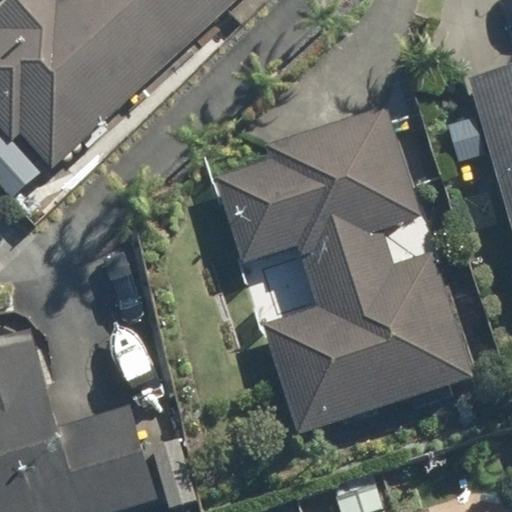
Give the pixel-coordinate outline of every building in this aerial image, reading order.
[(32,132),(64,168),(252,0),(32,0),(1,29),(0,29),(0,112),(24,139),(32,132)] [(511,85),(487,92),(511,177),(511,85)] [(473,121),(447,128),(458,166),(484,159),(473,121)] [(427,218),(396,122),(279,158),(225,175),(252,263),(305,247),(324,310),(271,325),(305,434),(478,379),(438,251),(401,264),(391,230),(427,218)] [(0,511),(80,511),(163,487),(138,406),(70,427),(41,331),(0,343),(0,511)] [(381,511),(371,479),(333,492),(339,511),(381,511)]
